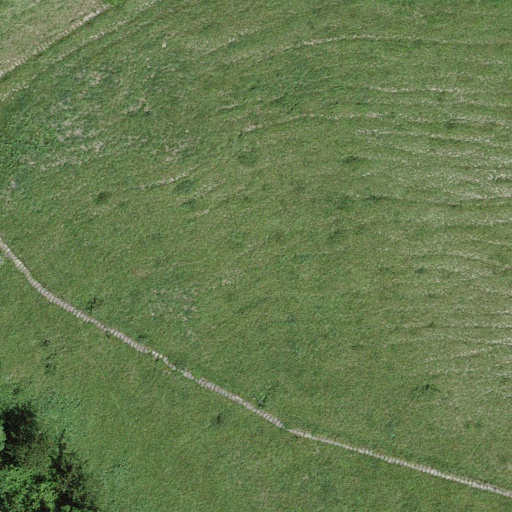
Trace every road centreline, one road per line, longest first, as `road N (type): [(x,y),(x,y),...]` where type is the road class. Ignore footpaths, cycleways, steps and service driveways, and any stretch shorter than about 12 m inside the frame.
road 1 (track): [(511,496),(286,434),(53,302),(0,238)]
road 2 (track): [(0,90),(136,0)]
